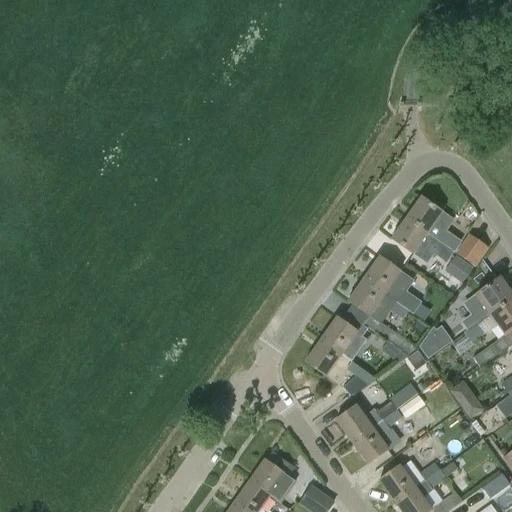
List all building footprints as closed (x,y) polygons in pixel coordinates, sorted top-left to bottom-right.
[(420,199),(405,220),(427,235),(436,242),(451,253),(459,242),(444,232),(451,222),(420,199)] [(405,220),(390,240),(412,256),(425,265),(432,256),(445,265),(453,254),(451,253),(436,242),(427,235),(405,220)] [(466,237),(454,254),(474,267),(485,251),(466,237)] [(455,257),(444,272),(462,285),(472,270),(455,257)] [(378,259),(362,281),(408,313),(414,305),(399,294),(402,291),(393,284),(400,274),(378,259)] [(472,316),(462,324),(469,332),(511,300),(511,296),(500,279),(464,305),(472,316)] [(362,281),(347,303),(368,319),(375,308),(386,315),(389,310),(402,321),(408,313),(362,281)] [(468,332),(464,335),(471,345),(484,335),(496,326),(504,337),(511,330),(511,300),(469,332),(468,332)] [(335,319),(319,342),(341,357),(351,364),(366,341),(356,334),(335,319)] [(433,330),(420,350),(428,361),(446,348),(433,330)] [(401,360),(407,349),(384,336),(378,348),(401,360)] [(319,342),(304,364),(325,379),(334,366),(344,372),(345,371),(367,386),(375,381),(366,374),(351,364),(341,357),(319,342)] [(492,345),(472,359),(479,369),(499,355),(492,345)] [(511,376),(500,385),(507,394),(511,390),(511,376)] [(356,405),(334,421),(350,444),(352,443),(396,411),(417,395),(409,385),(386,401),(388,404),(376,412),(373,409),(363,416),(356,405)] [(352,443),(350,444),(365,466),(386,451),(377,437),(386,430),(402,418),(396,411),(352,443)] [(511,453),(504,459),(500,462),(511,479),(511,453)] [(263,461),(248,483),(269,499),(270,497),(280,504),(294,484),(263,461)] [(398,467),(377,482),(393,504),(414,489),(423,482),(418,475),(409,462),(399,469),(398,467)] [(439,471),(423,482),(430,491),(445,479),(457,470),(452,462),(451,463),(439,471)] [(434,463),(418,475),(423,482),(439,471),(434,463)] [(495,504),(511,494),(511,482),(508,475),(486,486),(495,504)] [(414,489),(393,504),(398,511),(429,511),(430,511),(421,500),(431,493),(430,491),(423,482),(414,489)] [(248,483),(232,505),(242,511),(259,511),(269,499),(248,483)] [(309,489),(298,505),(307,511),(326,511),(332,505),(309,489)]
